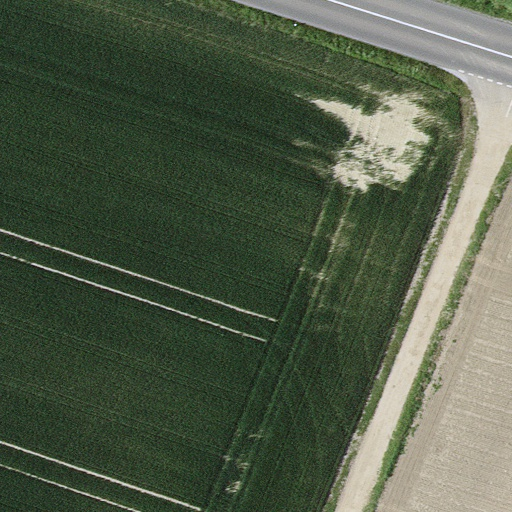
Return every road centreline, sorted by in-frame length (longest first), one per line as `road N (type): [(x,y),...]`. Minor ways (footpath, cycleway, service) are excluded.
road 1 (track): [(511,100),(345,511)]
road 2 (secondary): [(511,56),(330,0)]
